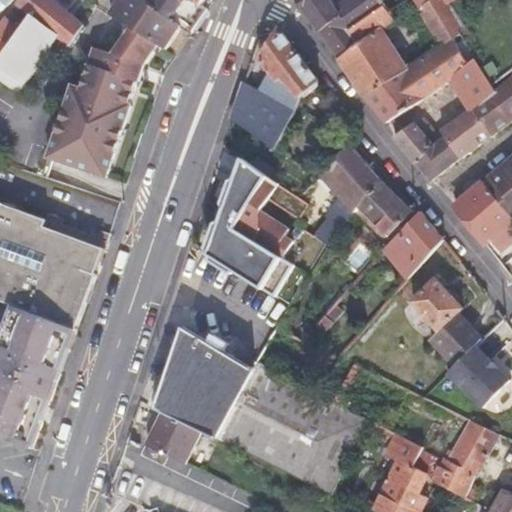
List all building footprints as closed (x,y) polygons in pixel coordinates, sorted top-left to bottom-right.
[(0,0),(0,15),(14,0),(13,0),(0,0)] [(34,17),(58,34),(72,44),(82,26),(52,0),(21,0),(18,4),(34,17)] [(131,27),(142,34),(161,45),(166,49),(181,27),(152,7),(142,0),(120,0),(111,15),(131,27)] [(182,28),(192,35),(210,11),(203,6),(206,0),(156,0),(152,7),(181,27),(182,28)] [(292,0),(316,31),(338,16),(335,12),(326,0),(292,0)] [(384,9),(378,0),(347,0),(346,1),(348,4),(361,24),(363,22),(384,9)] [(430,0),(378,0),(384,9),(393,24),(416,9),(430,0)] [(448,2),(446,0),(430,0),(416,9),(440,46),(453,37),(458,34),(463,30),(448,2)] [(335,12),(338,16),(349,32),(361,24),(348,4),(335,12)] [(380,33),(393,24),(384,9),(363,22),(373,37),(380,33)] [(338,16),(316,31),(337,60),(373,37),(363,22),(361,24),(349,32),(338,16)] [(0,78),(20,91),(37,65),(58,34),(34,17),(28,24),(23,32),(2,63),(0,65),(0,78)] [(0,26),(0,61),(2,63),(23,32),(6,18),(0,26)] [(148,64),(161,45),(142,34),(131,27),(113,52),(94,46),(81,87),(74,85),(50,161),(111,180),(135,104),(133,104),(140,80),(143,81),(148,64)] [(290,85),(303,98),(321,84),(283,29),(262,58),(273,70),(288,87),(290,85)] [(373,37),(337,60),(365,96),(404,70),(380,33),(373,37)] [(471,110),(473,108),(490,96),(495,92),(489,83),(477,64),(472,67),(453,37),(440,46),(404,70),(365,96),(386,124),(452,81),(471,110)] [(244,88),(232,123),(275,155),(296,116),(303,98),(290,85),(288,87),(273,70),(252,91),(244,88)] [(490,96),(510,121),(511,119),(511,87),(508,82),(495,92),(490,96)] [(473,108),(492,135),(510,121),(490,96),(473,108)] [(446,139),(460,160),(492,135),(473,108),(471,110),(441,133),(446,139)] [(393,138),(414,164),(446,139),(441,133),(434,138),(420,120),(393,138)] [(414,164),(430,183),(460,160),(446,139),(414,164)] [(351,145),(341,155),(314,184),(334,205),(339,199),(343,204),(315,239),(328,252),(354,218),(383,183),(351,145)] [(490,189),(511,210),(511,157),(483,181),(490,189)] [(276,189),(243,163),(211,259),(277,299),(296,268),(285,262),(295,245),(287,239),(291,232),(261,214),(276,189)] [(417,217),(383,183),(354,218),(364,227),(368,223),(386,240),(382,244),(386,248),(390,244),(417,217)] [(499,255),(511,245),(511,218),(486,192),(479,185),(451,209),(483,246),(488,242),(499,255)] [(486,192),(511,218),(511,210),(490,189),(486,192)] [(0,302),(12,306),(77,329),(96,275),(95,274),(104,250),(44,227),(45,223),(47,219),(0,203),(0,302)] [(421,213),(417,217),(390,244),(414,273),(442,239),(421,213)] [(440,331),(457,314),(462,309),(435,281),(413,303),(420,310),(410,319),(417,326),(427,317),(440,331)] [(0,437),(35,452),(77,329),(12,306),(0,339),(0,437)] [(319,331),(326,338),(337,325),(347,313),(341,308),(330,319),(319,331)] [(193,312),(177,361),(239,393),(255,363),(262,360),(264,357),(193,312)] [(293,312),(282,329),(291,334),(300,317),(293,312)] [(475,345),(482,339),(457,314),(440,331),(431,339),(456,366),(475,345)] [(456,366),(446,376),(483,408),(511,380),(475,345),(456,366)] [(239,393),(177,361),(175,368),(241,401),(261,366),(264,361),(262,360),(255,363),(239,393)] [(241,401),(175,368),(162,410),(168,413),(205,431),(336,496),(370,422),(355,415),(336,405),(261,366),(241,401)] [(357,368),(339,399),(336,405),(355,415),(375,376),(357,368)] [(205,431),(168,413),(151,447),(188,465),(205,431)] [(500,435),(473,423),(455,454),(449,452),(442,466),(422,456),(416,467),(429,474),(434,484),(465,499),(475,479),(478,479),(500,435)] [(394,435),(375,425),(371,432),(390,442),(394,435)] [(416,467),(422,456),(424,451),(397,437),(387,457),(401,465),(379,509),(384,511),(420,511),(431,494),(421,489),(429,474),(416,467)] [(222,511),(141,478),(130,502),(153,511),(222,511)] [(511,511),(511,493),(509,492),(502,496),(496,508),(493,511),(511,511)]
